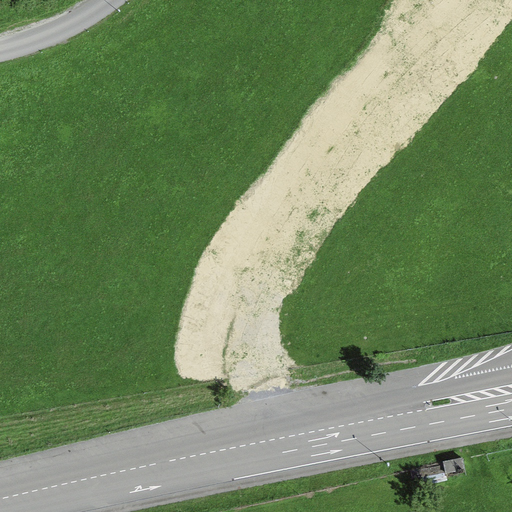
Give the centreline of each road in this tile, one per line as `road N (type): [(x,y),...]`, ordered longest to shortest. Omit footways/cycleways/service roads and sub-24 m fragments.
road 1 (tertiary): [(0,499),(281,438)]
road 2 (tertiary): [(281,438),(511,410)]
road 3 (tertiary): [(469,385),(281,438)]
road 4 (unclassified): [(0,55),(58,35),(116,0)]
